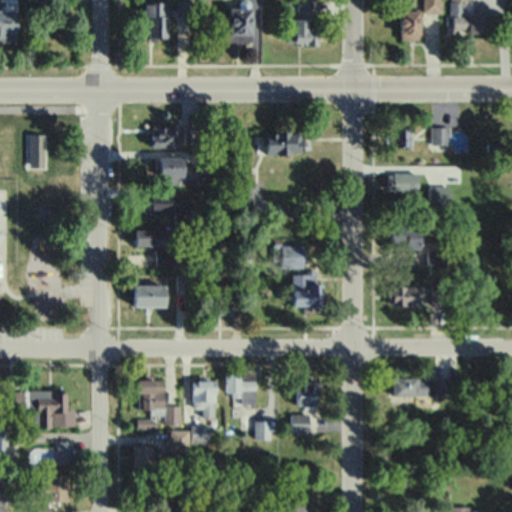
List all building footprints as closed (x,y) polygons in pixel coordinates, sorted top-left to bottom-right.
[(221,0),(221,6),(227,6),(226,23),(221,23),(221,39),(249,40),(250,9),(246,9),(246,0),(221,0)] [(422,0),(422,13),(441,13),(440,0),(422,0)] [(175,1),(175,16),(192,15),(192,1),(175,1)] [(296,1),(295,13),(314,14),(314,2),(296,1)] [(142,2),(142,18),(147,18),(147,42),(154,42),(154,37),(166,37),(166,2),(142,2)] [(449,3),(449,27),(467,28),(467,34),(490,34),(490,18),(466,18),(466,4),(449,3)] [(401,11),(401,40),(420,40),(420,12),(401,11)] [(0,12),(0,39),(15,40),(15,12),(0,12)] [(294,20),(294,27),(284,27),(284,41),(294,41),(294,47),(316,47),(317,29),(307,29),(307,20),(294,20)] [(271,123),(271,136),(266,136),(266,153),(277,153),(277,156),(288,156),(288,153),(300,153),(300,134),(292,134),(292,123),(271,123)] [(410,123),(392,123),(392,144),(410,144),(410,123)] [(430,141),(449,141),(449,124),(430,124),(430,141)] [(150,126),(150,147),(180,147),(180,139),(177,139),(177,126),(150,126)] [(182,130),(183,143),(193,142),(192,129),(182,130)] [(29,135),(29,166),(43,166),(43,135),(29,135)] [(200,152),(201,167),(221,166),(220,150),(200,152)] [(196,181),(180,182),(180,176),(152,177),(152,160),(183,159),(183,169),(195,168),(196,181)] [(416,170),(386,170),(386,190),(416,190),(416,170)] [(141,212),(173,212),(173,220),(189,220),(189,194),(141,194),(141,212)] [(419,223),(389,223),(389,247),(419,247),(419,223)] [(166,227),(133,227),(133,244),(166,244),(166,227)] [(279,243),(279,265),(301,265),(301,243),(279,243)] [(427,249),(427,265),(444,265),(444,249),(427,249)] [(156,264),(177,264),(177,250),(156,250),(156,264)] [(319,270),(291,270),(291,307),(319,306),(319,270)] [(186,273),(175,274),(175,288),(187,288),(186,273)] [(131,305),(164,305),(164,282),(131,282),(131,305)] [(444,303),(444,282),(430,282),(430,303),(444,303)] [(413,303),(413,284),(386,284),(386,303),(413,303)] [(216,297),(216,311),(230,311),(230,297),(216,297)] [(224,372),(224,392),(238,392),(238,401),(254,401),(254,372),(224,372)] [(161,377),(136,377),(136,410),(161,410),(161,377)] [(394,394),(449,394),(449,377),(394,377),(394,394)] [(213,378),(191,378),(191,407),(201,407),(201,416),(213,416),(213,378)] [(316,404),(316,379),(295,379),(295,404),(316,404)] [(73,425),(73,407),(65,407),(65,389),(29,389),(29,425),(73,425)] [(164,404),(164,422),(178,422),(178,404),(164,404)] [(307,430),(307,413),(290,413),(290,430),(307,430)] [(254,438),(268,438),(268,419),(254,419),(254,438)] [(207,423),(189,423),(189,443),(207,443),(207,423)] [(169,428),(169,450),(187,450),(187,428),(169,428)] [(71,440),(55,440),(55,462),(71,462),(71,440)] [(131,444),(131,467),(151,467),(151,444),(131,444)] [(67,499),(67,473),(43,473),(43,483),(36,483),(36,499),(67,499)] [(283,511),(305,511),(306,498),(284,498),(283,511)]
